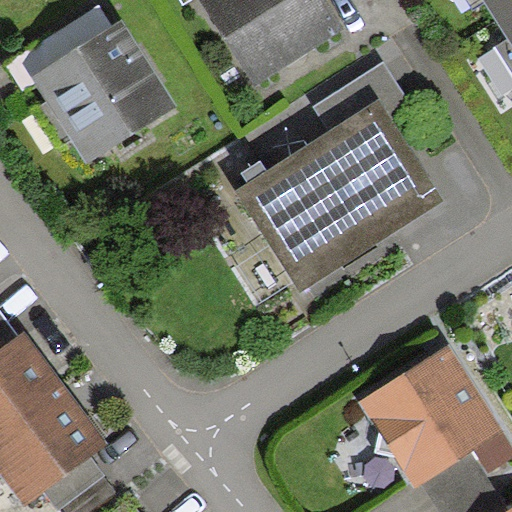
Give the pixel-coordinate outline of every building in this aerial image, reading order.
[(316,0),(191,0),(243,83),(334,28),(316,0)] [(511,0),(472,0),(488,25),(511,9),(511,0)] [(511,9),(488,25),(511,62),(511,9)] [(77,162),(162,111),(112,28),(28,80),(77,162)] [(369,109),(227,200),(289,298),(432,208),(369,109)] [(0,423),(51,387),(13,335),(0,344),(0,423)] [(490,433),(438,351),(348,407),(400,490),(416,480),(460,452),(490,433)] [(89,439),(51,387),(0,423),(0,480),(10,495),(32,480),(77,447),(89,439)] [(72,511),(106,488),(77,447),(32,480),(55,511),(72,511)] [(436,511),(497,511),(460,452),(416,480),(436,511)] [(130,511),(121,501),(108,511),(130,511)]
